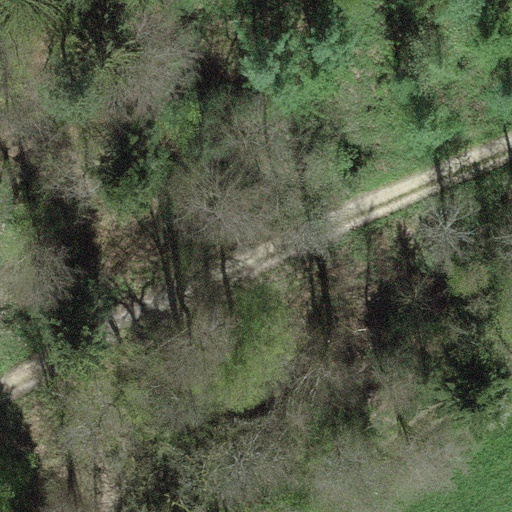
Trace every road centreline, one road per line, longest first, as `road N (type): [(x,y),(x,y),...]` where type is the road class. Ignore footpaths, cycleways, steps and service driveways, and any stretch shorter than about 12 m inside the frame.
road 1 (track): [(0,401),(367,203),(511,147)]
road 2 (track): [(511,371),(351,479)]
